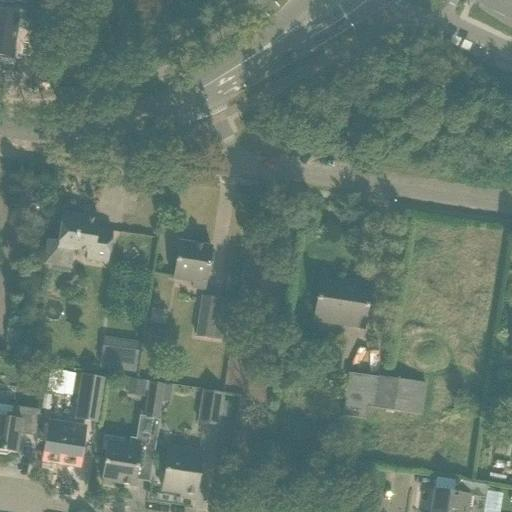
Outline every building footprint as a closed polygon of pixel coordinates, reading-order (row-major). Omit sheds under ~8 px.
[(0,11),(0,56),(12,58),(17,28),(38,31),(42,3),(26,1),(23,15),(0,11)] [(44,266),(70,270),(74,252),(86,254),(85,260),(107,263),(112,232),(97,229),(98,219),(62,214),(58,241),(47,240),(44,266)] [(191,289),(204,291),(211,247),(178,242),(172,280),(191,283),(191,289)] [(313,322),(363,329),(370,285),(352,282),(351,286),(319,281),(313,322)] [(195,337),(212,340),(226,342),(232,299),(217,297),(217,300),(200,298),(195,337)] [(165,327),(166,309),(152,308),(150,325),(165,327)] [(110,357),(108,370),(134,373),(135,360),(138,343),(103,338),(101,356),(110,357)] [(343,416),(366,419),(368,407),(421,416),(426,384),(378,377),(379,378),(349,373),(343,416)] [(75,420),(97,424),(104,379),(82,376),(75,420)] [(128,378),(125,394),(143,397),(146,381),(128,378)] [(144,419),(158,421),(164,385),(149,383),(144,419)] [(198,423),(218,426),(223,394),(203,391),(198,423)] [(0,451),(15,454),(18,434),(35,437),(39,411),(0,404),(0,451)] [(42,462),(78,468),(81,448),(85,428),(49,422),(42,462)] [(137,467),(140,447),(123,444),(123,439),(104,436),(101,450),(105,451),(103,462),(100,482),(134,487),(137,467)] [(198,477),(202,453),(168,448),(164,473),(161,473),(159,484),(162,484),(161,491),(195,496),(198,477)] [(435,478),(429,511),(482,511),(487,486),(475,484),(435,478)]
